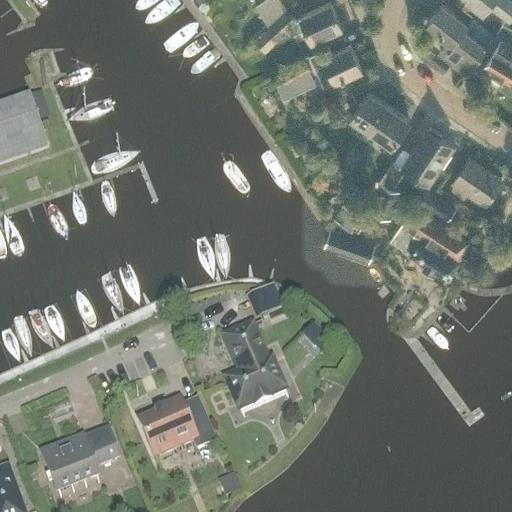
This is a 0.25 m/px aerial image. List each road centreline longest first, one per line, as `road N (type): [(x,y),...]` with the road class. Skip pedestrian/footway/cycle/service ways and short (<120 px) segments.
road 1 (residential): [(0,408),(250,301)]
road 2 (residential): [(399,0),(392,44),(405,71),(511,145)]
